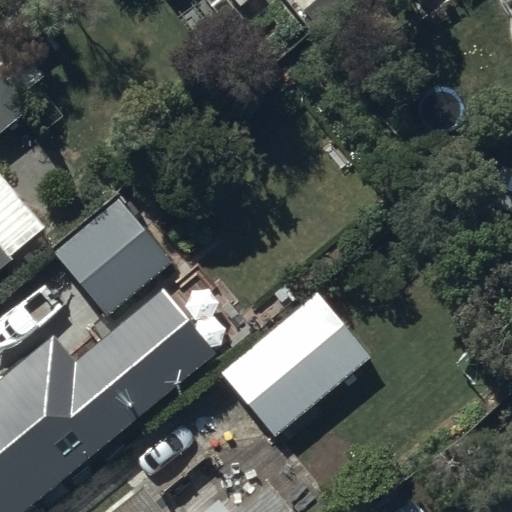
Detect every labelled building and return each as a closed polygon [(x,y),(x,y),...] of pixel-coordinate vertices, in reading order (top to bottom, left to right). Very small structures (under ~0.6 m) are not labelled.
[(0,79),(0,127),(24,108),(0,79)] [(0,263),(11,254),(7,249),(47,216),(0,158),(0,263)] [(119,207),(54,263),(107,326),(172,270),(119,207)] [(218,382),(272,447),(371,364),(317,300),(218,382)] [(0,511),(55,511),(62,507),(54,497),(71,484),(79,494),(98,479),(90,468),(205,375),(155,313),(72,380),(45,347),(0,383),(0,511)] [(281,511),(265,492),(240,511),(229,511),(224,505),(214,511),(149,511),(141,502),(129,511),(281,511)]
